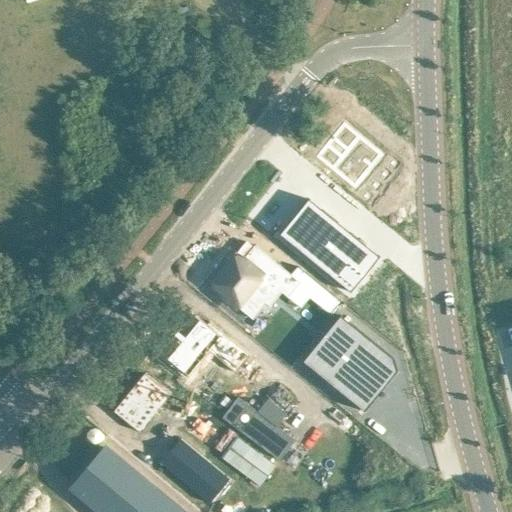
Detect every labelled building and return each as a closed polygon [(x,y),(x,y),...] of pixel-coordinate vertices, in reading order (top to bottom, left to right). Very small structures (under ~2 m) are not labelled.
[(326,147),(320,155),(356,185),(370,168),(363,163),(374,150),(343,125),(326,147)] [(309,198),(280,234),(351,292),(381,256),(309,198)] [(237,257),(213,286),(224,295),(223,296),(237,308),(238,307),(254,320),(267,304),(271,307),(282,293),(289,299),(302,283),(256,246),(244,260),(243,259),(242,261),(237,257)] [(171,338),(159,352),(185,374),(186,373),(206,349),(218,359),(232,371),(248,352),(207,319),(204,322),(192,312),(181,326),(178,324),(168,335),(171,338)] [(341,315),(303,362),(365,412),(403,366),(341,315)] [(145,372),(113,411),(139,433),(171,394),(145,372)] [(229,392),(214,410),(269,456),(284,438),(229,392)] [(325,419),(291,460),(326,489),(388,470),(371,456),(369,458),(354,446),(356,444),(325,419)] [(220,456),(259,485),(274,465),(235,436),(220,456)] [(181,439),(161,463),(211,504),(231,479),(181,439)] [(182,511),(104,447),(72,486),(103,511),(182,511)]
